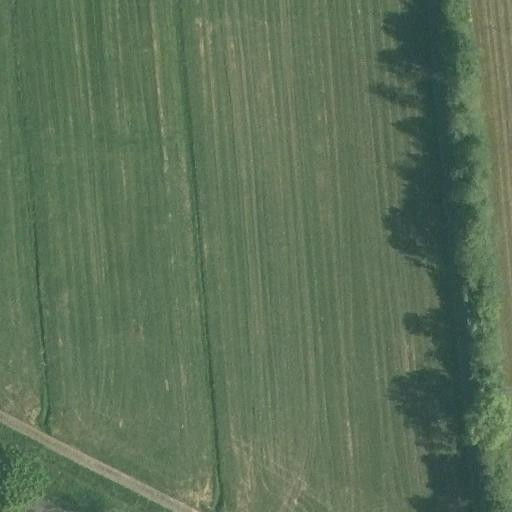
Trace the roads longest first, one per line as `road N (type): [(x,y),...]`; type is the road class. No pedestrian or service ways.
road 1 (track): [(438,0),(476,402)]
road 2 (track): [(206,511),(0,405)]
